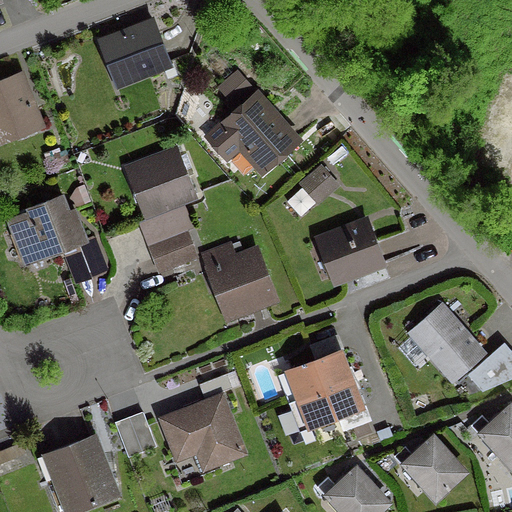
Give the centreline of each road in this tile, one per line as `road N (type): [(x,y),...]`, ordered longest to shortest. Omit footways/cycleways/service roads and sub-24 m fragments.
road 1 (residential): [(511,298),(258,0)]
road 2 (track): [(138,380),(476,256)]
road 3 (residential): [(0,356),(23,416),(138,380)]
road 4 (residential): [(131,0),(0,52)]
